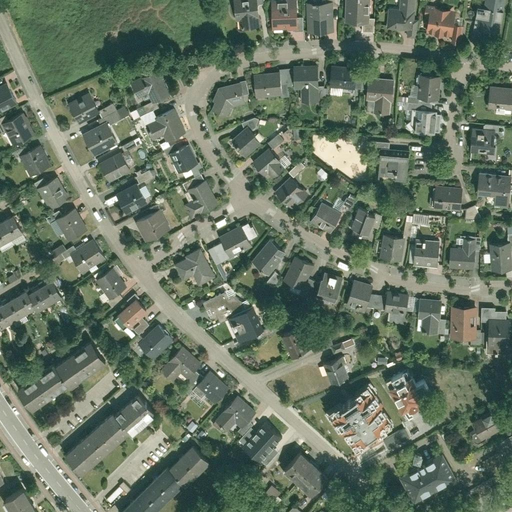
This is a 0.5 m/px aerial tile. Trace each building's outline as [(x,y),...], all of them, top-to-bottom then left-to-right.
[(258,0),(234,0),(236,19),(239,19),(240,26),(260,24),(258,0)] [(271,0),(273,27),(298,26),(296,0),(271,0)] [(306,0),(307,29),(334,29),(333,4),(339,4),(339,0),(306,0)] [(345,0),(345,20),(362,20),(362,30),(374,30),(375,16),(369,16),(369,0),(345,0)] [(399,0),(399,6),(388,6),(387,27),(407,28),(407,34),(416,35),(418,17),(413,17),(414,0),(399,0)] [(502,28),(505,0),(484,0),(484,4),(478,4),(476,14),(482,14),(481,26),(502,28)] [(430,5),(427,30),(451,33),(450,42),(460,43),(463,23),(454,22),(455,8),(430,5)] [(357,67),(334,64),(331,86),(354,89),(357,67)] [(321,104),(322,66),(292,66),(292,88),(303,88),(303,104),(321,104)] [(279,71),(253,74),(256,96),(281,93),(279,71)] [(167,98),(155,72),(136,81),(148,107),(167,98)] [(416,97),(439,98),(440,74),(417,73),(416,97)] [(396,78),(365,74),(363,95),(376,97),(374,111),(392,113),(396,78)] [(248,104),(244,83),(217,88),(209,109),(230,118),(235,107),(248,104)] [(0,113),(18,104),(7,84),(0,88),(0,113)] [(511,105),(511,88),(489,87),(488,103),(511,105)] [(90,93),(64,105),(73,124),(99,112),(90,93)] [(183,133),(173,110),(153,119),(155,122),(144,127),(150,141),(163,135),(166,140),(183,133)] [(416,110),(414,130),(434,131),(435,111),(416,110)] [(33,135),(23,112),(4,120),(14,144),(33,135)] [(108,123),(84,136),(94,154),(118,141),(108,123)] [(250,125),(230,140),(241,155),(261,140),(250,125)] [(496,151),(498,132),(472,130),(471,150),(496,151)] [(273,134),(266,142),(272,148),(280,139),(273,134)] [(123,149),(139,140),(137,136),(121,145),(123,149)] [(197,162),(188,144),(169,153),(178,171),(197,162)] [(50,164),(39,145),(20,156),(31,175),(50,164)] [(268,148),(249,166),(260,178),(266,172),(274,181),(287,168),(268,148)] [(409,178),(412,152),(381,149),(378,174),(409,178)] [(123,153),(99,165),(109,183),(132,171),(123,153)] [(292,176),(303,165),(298,160),(287,171),(292,176)] [(139,171),(138,168),(133,170),(137,181),(155,174),(152,166),(139,171)] [(510,206),(511,175),(478,174),(477,191),(496,192),(495,205),(510,206)] [(290,175),(274,192),(285,203),(291,198),(297,204),(308,194),(290,175)] [(191,201),(183,205),(189,216),(216,201),(203,177),(184,188),(191,201)] [(67,197),(56,179),(38,189),(48,207),(67,197)] [(147,201),(138,185),(117,197),(126,213),(147,201)] [(462,206),(463,187),(435,186),(434,204),(462,206)] [(332,232),(343,213),(321,201),(310,220),(332,232)] [(467,221),(480,216),(475,203),(462,207),(467,221)] [(368,237),(374,217),(368,215),(370,210),(357,206),(349,231),(368,237)] [(72,207),(55,218),(68,238),(85,228),(72,207)] [(152,212),(135,221),(145,240),(162,231),(152,212)] [(428,216),(406,212),(402,232),(408,234),(410,221),(427,224),(428,216)] [(0,243),(21,233),(11,215),(0,220),(0,243)] [(255,245),(246,225),(218,238),(227,257),(255,245)] [(400,236),(384,232),(378,258),(394,261),(400,236)] [(481,266),(482,239),(462,238),(461,250),(449,249),(449,266),(481,266)] [(286,251),(270,239),(253,261),(269,273),(286,251)] [(509,269),(507,240),(489,242),(491,270),(509,269)] [(106,256),(97,242),(72,258),(81,272),(106,256)] [(438,264),(438,244),(412,244),(412,264),(438,264)] [(203,246),(171,262),(181,280),(191,275),(196,284),(217,273),(203,246)] [(314,264),(296,257),(287,282),(305,289),(314,264)] [(111,267),(96,278),(109,296),(124,286),(111,267)] [(273,270),(265,281),(271,285),(279,274),(273,270)] [(343,278),(325,272),(318,296),(336,302),(343,278)] [(22,289),(0,302),(0,327),(30,309),(33,312),(61,295),(50,278),(25,293),(22,289)] [(364,304),(370,285),(351,280),(345,299),(364,304)] [(234,284),(203,299),(214,323),(228,316),(245,308),(234,284)] [(371,291),(367,302),(379,306),(382,295),(371,291)] [(405,313),(408,296),(385,292),(382,309),(405,313)] [(136,296),(117,312),(129,326),(148,310),(136,296)] [(440,299),(418,298),(417,318),(423,318),(422,334),(434,334),(435,319),(439,319),(440,299)] [(474,304),(450,304),(449,336),(473,337),(474,304)] [(245,308),(228,316),(238,340),(254,333),(257,338),(279,329),(276,322),(264,327),(254,305),(245,308)] [(511,351),(511,350),(511,320),(486,322),(487,352),(511,351)] [(300,324),(282,332),(291,355),(310,347),(300,324)] [(172,339),(158,325),(139,345),(153,358),(172,339)] [(332,350),(353,343),(351,337),(330,344),(332,350)] [(103,363),(89,342),(51,368),(48,363),(13,387),(27,408),(62,384),(65,389),(103,363)] [(171,362),(161,372),(171,381),(179,371),(186,377),(200,363),(181,346),(168,359),(171,362)] [(342,355),(323,362),(330,382),(350,375),(342,355)] [(211,371),(196,390),(214,404),(229,386),(211,371)] [(424,396),(413,374),(407,377),(404,371),(392,376),(395,382),(390,384),(401,407),(424,396)] [(340,403),(327,413),(349,446),(361,438),(364,442),(374,435),(372,432),(392,418),(369,384),(354,394),(357,398),(343,407),(340,403)] [(114,414),(129,433),(154,414),(139,395),(114,414)] [(234,398),(214,422),(225,431),(233,421),(242,428),(254,414),(234,398)] [(501,427),(492,409),(471,419),(476,428),(468,433),(472,442),(479,445),(488,440),(490,433),(501,427)] [(90,433),(105,452),(129,433),(114,414),(90,433)] [(284,436),(267,421),(244,447),(261,462),(284,436)] [(381,438),(386,449),(410,437),(405,426),(381,438)] [(66,452),(81,471),(105,452),(90,433),(66,452)] [(205,459),(191,443),(166,467),(180,482),(205,459)] [(315,461),(301,449),(284,468),(297,480),(315,461)] [(457,475),(443,449),(400,472),(414,498),(457,475)] [(328,474),(315,461),(297,480),(311,493),(328,474)] [(180,482),(166,467),(140,490),(155,506),(180,482)] [(270,483),(261,493),(270,501),(279,491),(270,483)] [(16,511),(40,511),(25,485),(7,495),(16,511)] [(148,511),(155,506),(140,490),(116,511),(148,511)]
